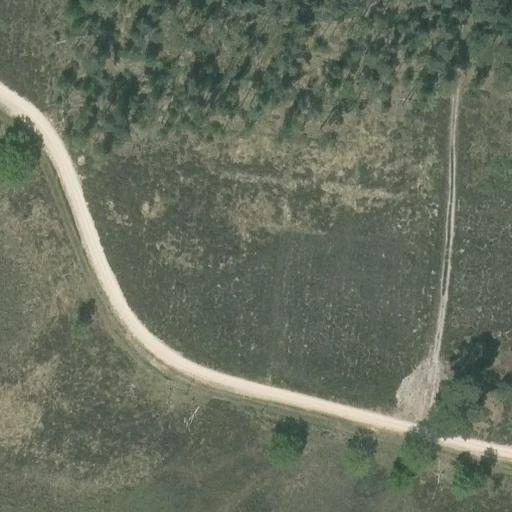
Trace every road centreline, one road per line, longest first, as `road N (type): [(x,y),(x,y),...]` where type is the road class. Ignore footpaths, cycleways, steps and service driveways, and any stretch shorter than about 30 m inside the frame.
road 1 (track): [(423,440),(196,385),(158,366),(117,325),(32,135),(0,109)]
road 2 (track): [(423,440),(451,0)]
